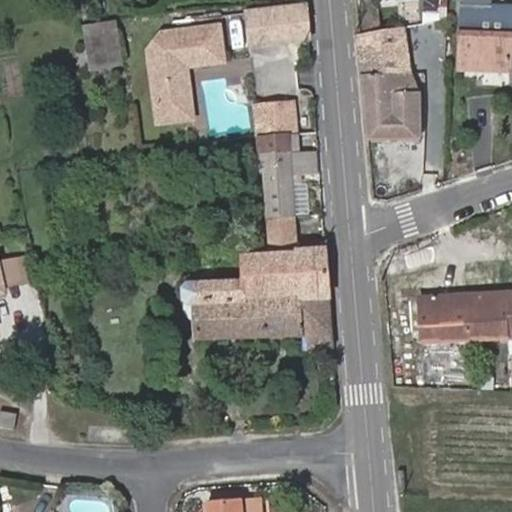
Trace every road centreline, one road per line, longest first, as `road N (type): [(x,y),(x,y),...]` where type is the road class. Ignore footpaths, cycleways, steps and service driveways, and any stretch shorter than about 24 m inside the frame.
road 1 (secondary): [(332,0),(352,238)]
road 2 (residential): [(372,449),(152,466)]
road 3 (secondary): [(352,238),(372,449)]
road 4 (residential): [(511,182),(352,238)]
road 5 (residential): [(152,466),(0,452)]
